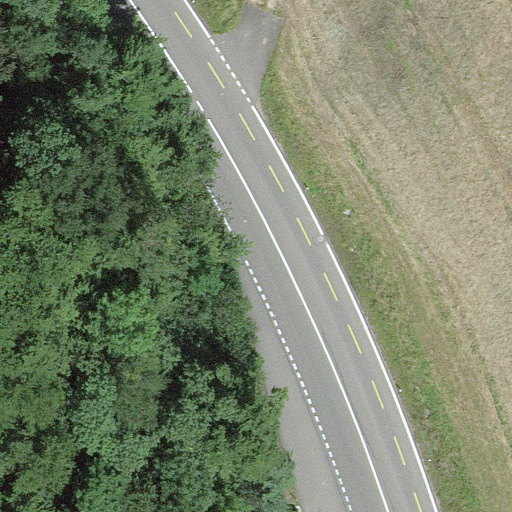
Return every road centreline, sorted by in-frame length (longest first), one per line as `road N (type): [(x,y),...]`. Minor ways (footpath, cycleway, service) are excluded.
road 1 (primary): [(386,511),(280,254),(122,0)]
road 2 (track): [(215,140),(258,75),(271,0)]
